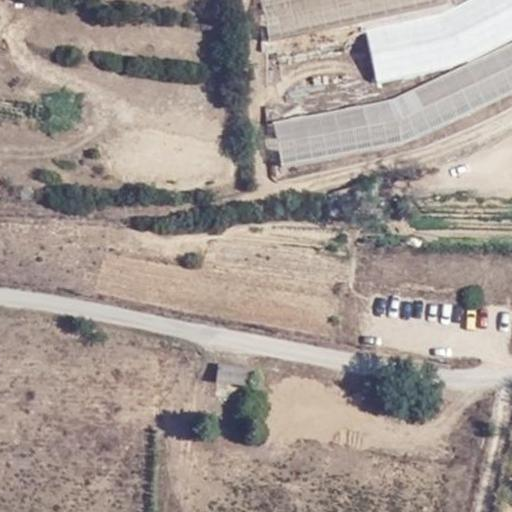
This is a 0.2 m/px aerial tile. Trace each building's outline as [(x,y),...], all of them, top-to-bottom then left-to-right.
[(444,4),(443,0),(260,0),(269,39),(444,4)] [(511,0),(467,0),(444,12),(365,29),(378,87),(459,62),(511,35),(511,0)] [(511,41),(401,96),(274,123),(280,165),(404,142),(511,90),(511,41)] [(376,195),(372,180),(335,191),(340,206),(376,195)] [(252,369),(221,365),(218,382),(252,387),(252,369)]
